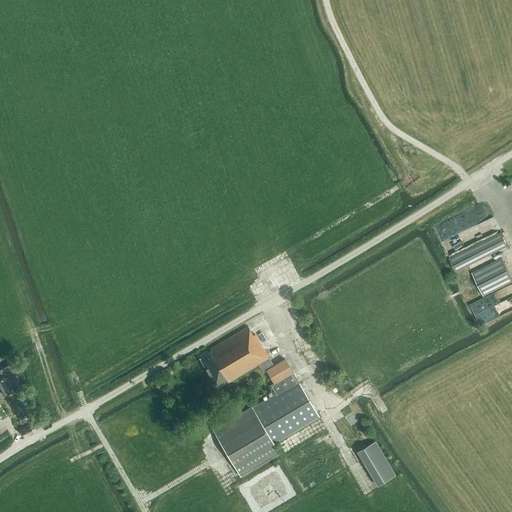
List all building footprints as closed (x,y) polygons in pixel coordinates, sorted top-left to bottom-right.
[(449,240),(454,251),(464,247),(458,233),(462,231),(454,215),(435,224),(444,242),(449,240)] [(449,258),(456,272),(508,246),(501,232),(449,258)] [(483,297),(511,282),(511,279),(501,258),(471,273),(483,297)] [(268,358),(262,347),(255,335),(253,336),(248,327),(209,349),(211,351),(208,353),(207,351),(198,356),(217,389),(258,365),(263,373),(266,371),(274,383),(270,385),(276,395),(252,409),(250,407),(212,430),(240,477),(278,454),(272,444),(318,417),(285,360),(274,366),(269,358),(268,358)] [(10,373),(14,371),(10,363),(5,365),(10,373)] [(16,390),(3,367),(0,368),(0,388),(4,396),(16,390)] [(339,418),(345,432),(351,430),(349,427),(357,424),(354,418),(359,416),(357,410),(339,418)] [(375,442),(357,452),(378,486),(395,476),(375,442)]
